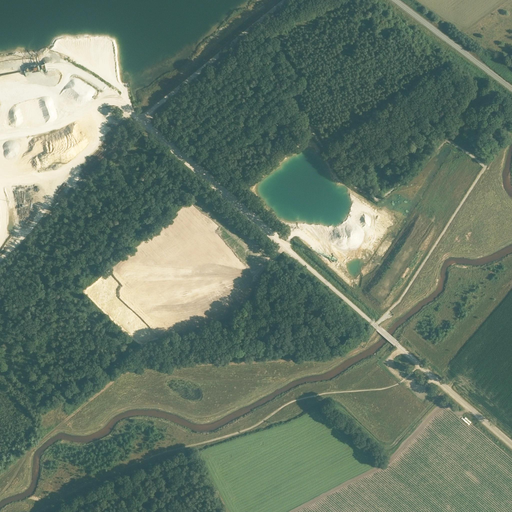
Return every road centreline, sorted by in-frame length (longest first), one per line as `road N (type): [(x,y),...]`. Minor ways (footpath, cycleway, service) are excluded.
road 1 (track): [(377,328),(485,166),(445,141),(380,198),(345,180),(298,108),(301,74),(261,18)]
road 2 (unclassified): [(511,444),(141,120)]
road 3 (track): [(418,364),(382,389),(294,400),(248,429),(152,457),(38,511)]
road 4 (track): [(283,244),(251,292),(221,318),(137,347),(55,404)]
road 5 (track): [(446,388),(392,446),(375,444),(339,407),(318,410)]
road 6 (track): [(261,18),(141,120)]
